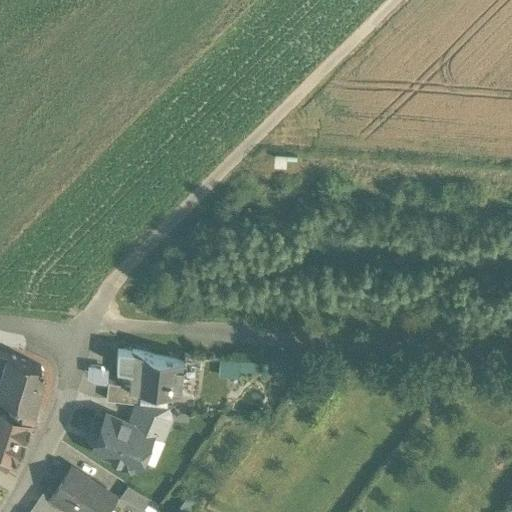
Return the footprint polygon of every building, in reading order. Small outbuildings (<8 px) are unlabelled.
[(129,367),(131,351),(117,349),(116,365),(129,367)] [(183,354),(131,349),(131,351),(129,367),(128,377),(128,383),(141,384),(180,388),(183,354)] [(239,352),(219,351),(218,366),(238,368),(239,352)] [(252,364),(253,354),(239,352),(238,363),(252,364)] [(41,366),(8,355),(0,375),(0,409),(28,418),(44,372),(41,366)] [(291,374),(301,357),(271,355),(268,367),(277,373),(291,374)] [(128,377),(107,375),(105,392),(134,395),(139,396),(141,384),(128,383),(128,377)] [(139,396),(134,395),(126,415),(143,422),(142,423),(150,427),(161,431),(170,410),(167,399),(139,396)] [(126,415),(104,406),(96,425),(100,426),(93,443),(119,454),(121,460),(128,463),(134,460),(136,461),(150,427),(142,423),(143,422),(126,415)] [(28,418),(0,409),(0,447),(9,452),(12,453),(18,451),(28,418)] [(9,452),(0,447),(0,462),(3,464),(9,452)] [(99,511),(114,490),(71,461),(51,491),(81,511),(99,511)] [(151,494),(127,479),(119,492),(142,507),(151,494)]
